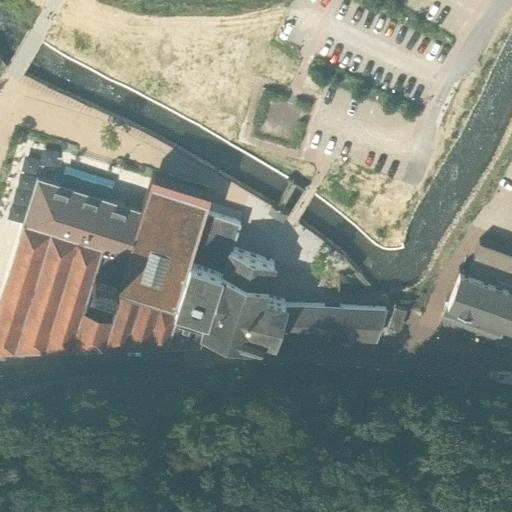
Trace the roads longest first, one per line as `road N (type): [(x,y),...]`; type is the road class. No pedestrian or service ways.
road 1 (unclassified): [(511,375),(365,352),(226,354)]
road 2 (track): [(0,398),(88,378),(176,376),(226,354)]
road 3 (unclassified): [(0,361),(226,354)]
